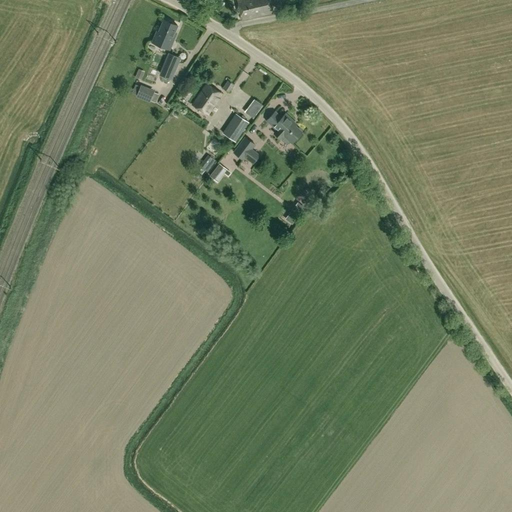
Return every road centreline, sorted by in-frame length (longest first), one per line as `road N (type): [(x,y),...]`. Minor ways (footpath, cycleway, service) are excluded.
road 1 (unclassified): [(511,390),(354,142),(301,86),(225,32)]
road 2 (unclassified): [(225,32),(365,0)]
